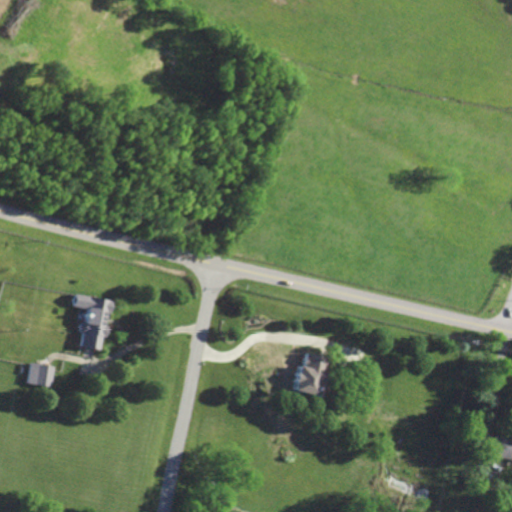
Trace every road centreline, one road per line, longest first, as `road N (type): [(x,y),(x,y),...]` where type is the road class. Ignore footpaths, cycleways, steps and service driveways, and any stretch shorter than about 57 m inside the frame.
road 1 (secondary): [(0,211),(442,318),(511,326)]
road 2 (residential): [(219,266),(163,511)]
